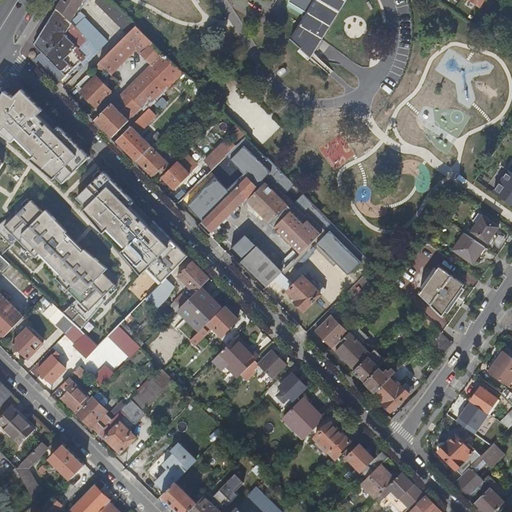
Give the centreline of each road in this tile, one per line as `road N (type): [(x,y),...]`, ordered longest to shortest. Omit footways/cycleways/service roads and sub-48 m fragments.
road 1 (residential): [(0,47),(396,446)]
road 2 (residential): [(0,364),(149,511)]
road 3 (residential): [(494,308),(396,446)]
